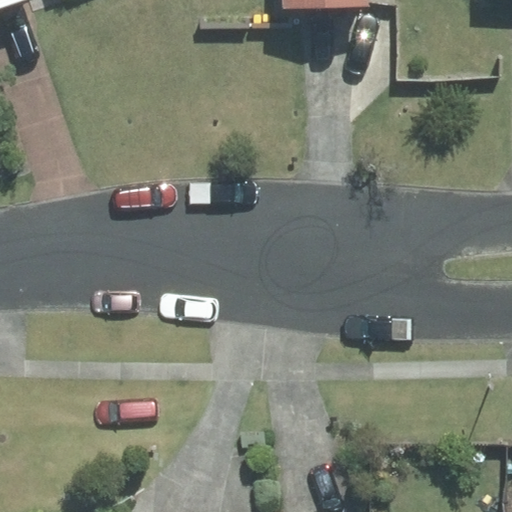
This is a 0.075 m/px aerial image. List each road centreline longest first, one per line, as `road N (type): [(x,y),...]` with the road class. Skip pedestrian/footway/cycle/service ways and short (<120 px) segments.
road 1 (residential): [(0,266),(259,258)]
road 2 (residential): [(511,308),(387,293),(259,258)]
road 3 (residential): [(259,258),(511,221)]
